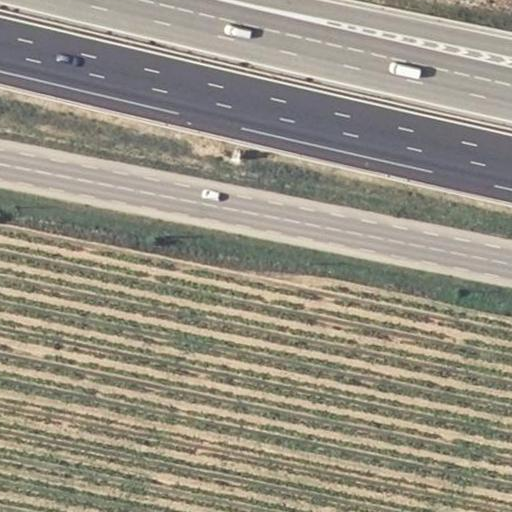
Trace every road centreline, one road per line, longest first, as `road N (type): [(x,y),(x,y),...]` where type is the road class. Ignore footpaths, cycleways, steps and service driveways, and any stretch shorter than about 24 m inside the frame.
road 1 (motorway): [(0,44),(511,155)]
road 2 (tertiary): [(511,261),(0,159)]
road 3 (motorway): [(511,92),(102,0)]
road 4 (motorway): [(511,48),(278,0)]
